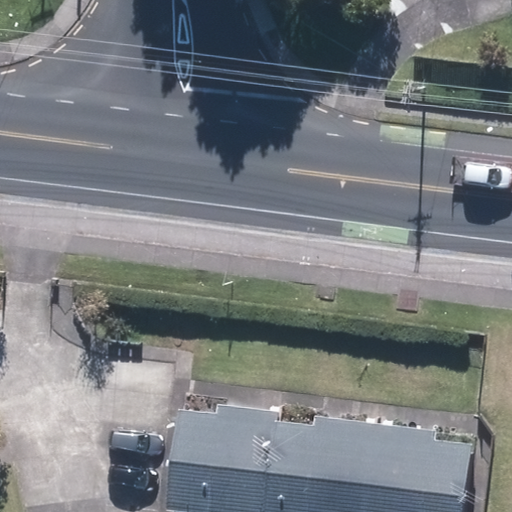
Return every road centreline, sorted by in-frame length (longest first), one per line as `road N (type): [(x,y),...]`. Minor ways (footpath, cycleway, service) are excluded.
road 1 (secondary): [(224,162),(511,197)]
road 2 (residential): [(218,0),(232,99),(224,162)]
road 3 (residential): [(119,150),(131,0)]
road 4 (secondary): [(0,134),(119,150)]
